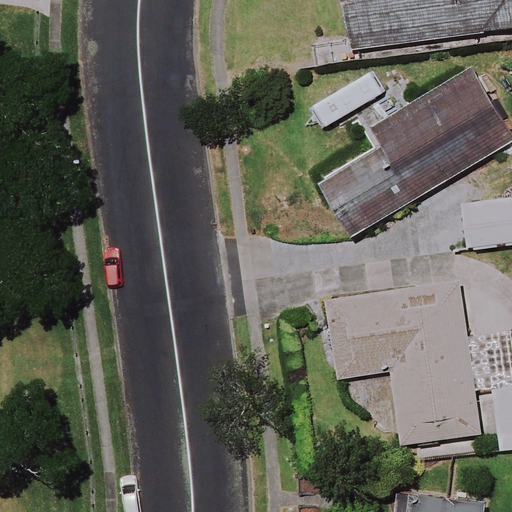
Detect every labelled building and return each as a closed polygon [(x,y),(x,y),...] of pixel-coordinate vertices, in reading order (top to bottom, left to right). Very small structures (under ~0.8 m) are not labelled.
[(511,26),(511,0),(342,0),(340,0),(348,52),(511,26)] [(480,164),(483,166),(486,168),(489,170),(492,170),(496,171),(499,170),(503,169),(506,167),(509,165),(511,163),(511,161),(511,140),(475,74),(375,131),(386,151),(326,185),(352,230),(480,164)] [(511,245),(511,199),(462,204),(466,250),(511,245)] [(482,436),(460,285),(326,304),(337,381),(394,372),(404,447),(482,436)] [(511,389),(495,392),(504,454),(511,452),(511,389)] [(482,511),(484,504),(397,495),(395,511),(482,511)]
